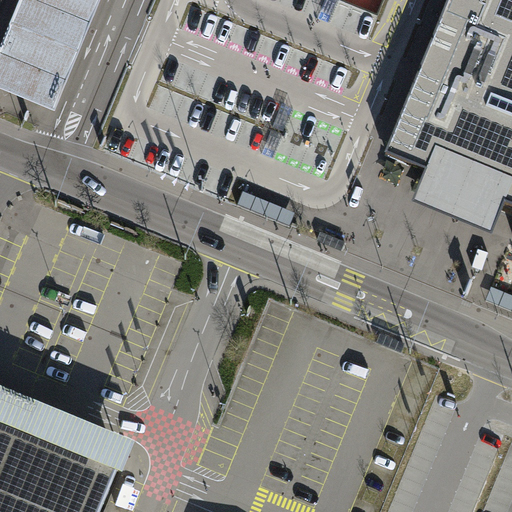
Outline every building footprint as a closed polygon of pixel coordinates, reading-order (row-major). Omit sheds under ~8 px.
[(21,0),(0,52),(0,90),(55,113),(102,0),(21,0)] [(338,0),(326,0),(319,19),(329,24),(338,0)] [(511,0),(450,0),(386,156),(427,172),(465,188),(506,205),(511,207),(511,0)] [(293,108),(283,104),(273,128),(284,132),(293,108)] [(283,135),(272,131),(262,155),(273,159),(283,135)] [(465,188),(427,172),(413,205),(451,221),(493,238),(506,205),(465,188)] [(493,310),(511,314),(511,248),(493,310)] [(0,511),(96,511),(123,446),(0,396),(0,511)]
